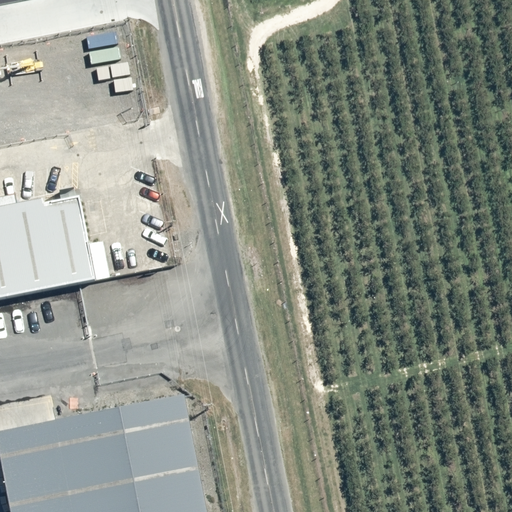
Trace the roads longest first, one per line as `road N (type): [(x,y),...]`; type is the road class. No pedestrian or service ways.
road 1 (tertiary): [(173,0),(272,511)]
road 2 (unknown): [(234,313),(0,363)]
